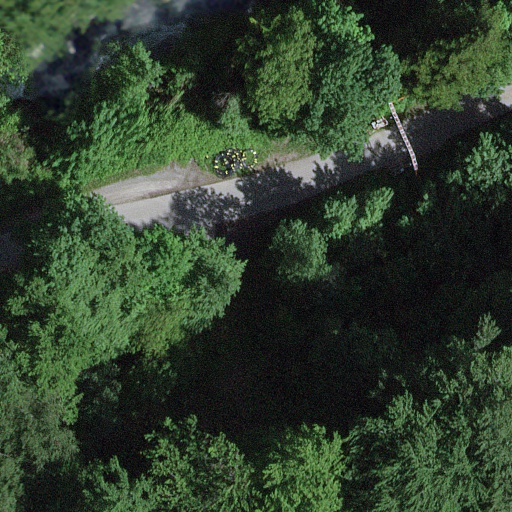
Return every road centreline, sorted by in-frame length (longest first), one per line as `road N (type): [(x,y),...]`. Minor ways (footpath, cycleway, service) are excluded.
road 1 (unclassified): [(0,246),(341,147),(511,80)]
road 2 (track): [(0,339),(38,316),(201,272),(249,210),(255,173)]
